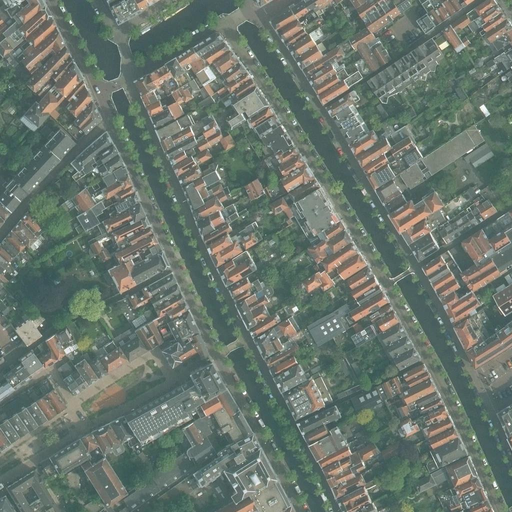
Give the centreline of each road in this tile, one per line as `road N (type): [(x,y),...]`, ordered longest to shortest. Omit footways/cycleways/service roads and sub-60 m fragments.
road 1 (residential): [(225,24),(386,285),(501,511)]
road 2 (residential): [(337,511),(203,250),(128,77)]
road 3 (residential): [(96,93),(215,355),(300,511)]
road 4 (residential): [(416,268),(257,18)]
road 5 (residential): [(71,409),(155,353),(172,381)]
road 6 (residential): [(475,376),(416,268)]
